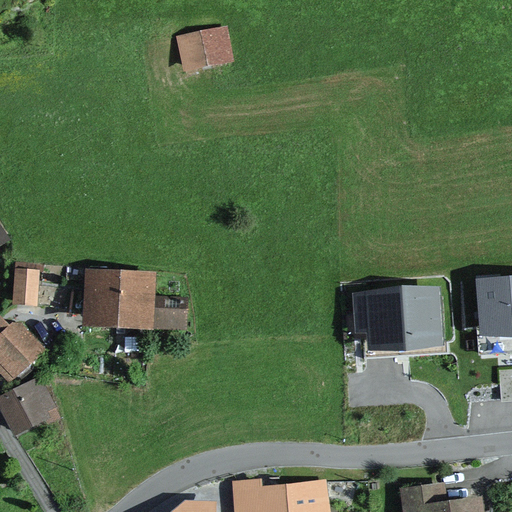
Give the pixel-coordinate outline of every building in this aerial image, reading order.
[(231,59),(227,31),(201,35),(206,63),(231,59)] [(181,38),(185,66),(206,63),(201,35),(181,38)] [(17,270),(15,302),(35,304),(37,272),(17,270)] [(89,276),(87,316),(148,319),(148,327),(183,328),(184,300),(150,299),(151,279),(89,276)] [(511,350),(511,283),(483,285),(484,306),(477,307),(479,353),(511,350)] [(435,354),(431,295),(361,299),(364,358),(435,354)] [(15,325),(0,338),(0,371),(7,379),(39,351),(15,325)] [(511,366),(498,368),(501,399),(511,398),(511,366)] [(44,376),(0,397),(0,403),(14,431),(46,414),(49,422),(58,417),(44,376)] [(289,511),(287,489),(282,489),(282,477),(233,479),(233,511),(243,510),(242,511),(289,511)] [(287,488),(287,489),(289,511),(320,511),(319,505),(329,504),(326,483),(287,488)] [(404,493),(406,511),(476,511),(476,505),(440,510),(437,489),(404,493)]
